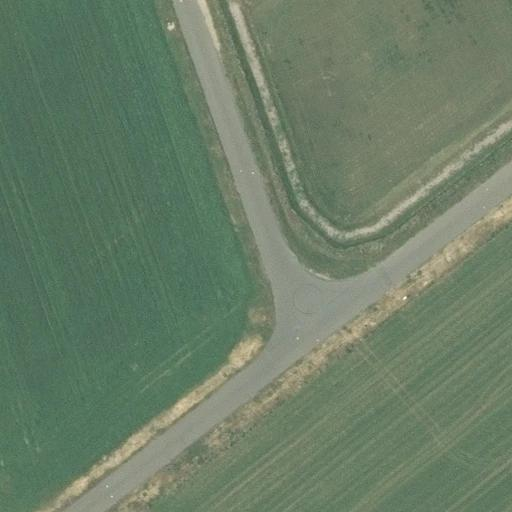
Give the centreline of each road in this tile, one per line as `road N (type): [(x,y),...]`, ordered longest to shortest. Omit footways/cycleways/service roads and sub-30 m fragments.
road 1 (residential): [(317,330),(289,291),(187,0)]
road 2 (residential): [(84,511),(317,330)]
road 3 (residential): [(317,330),(511,180)]
